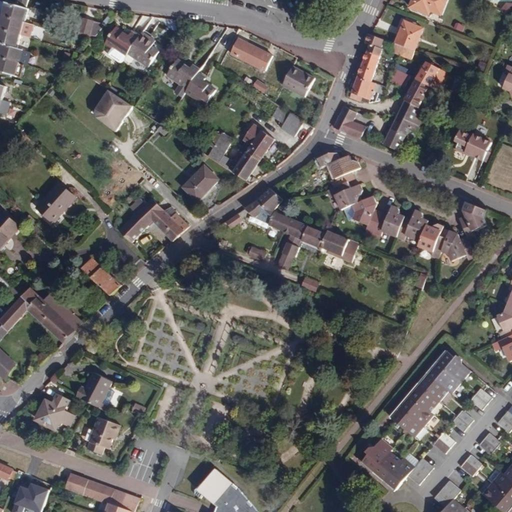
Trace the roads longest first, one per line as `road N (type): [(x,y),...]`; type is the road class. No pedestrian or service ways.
road 1 (residential): [(6,403),(199,227),(302,157),(317,136)]
road 2 (residential): [(127,0),(222,13),(289,38),(354,44)]
road 3 (residential): [(317,136),(511,211)]
road 4 (residential): [(415,504),(511,390)]
